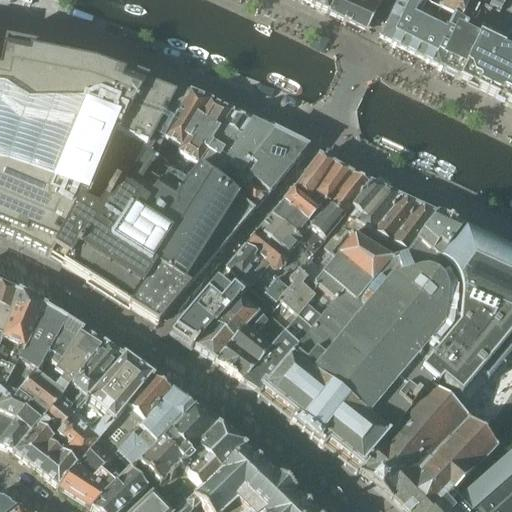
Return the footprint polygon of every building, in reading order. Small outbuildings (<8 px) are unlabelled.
[(314,0),(311,7),(326,14),(332,0),(314,0)] [(332,0),(326,14),(330,16),(329,18),(334,20),(335,19),(361,32),(367,30),(376,11),(352,0),(332,0)] [(380,0),(352,0),(376,11),(380,0)] [(480,33),(458,24),(447,18),(448,15),(414,0),(398,0),(389,20),(381,38),(383,43),(395,50),(395,49),(396,50),(428,66),(441,73),(441,72),(443,74),(444,77),(452,81),(455,80),(467,54),(469,55),(480,33)] [(414,0),(448,15),(447,18),(458,24),(468,1),(464,0),(414,0)] [(467,54),(455,80),(458,81),(498,100),(511,68),(511,0),(504,0),(500,10),(487,4),(485,8),(473,3),(468,1),(458,24),(480,33),(469,55),(467,54)] [(474,0),(473,3),(485,8),(487,4),(488,0),(474,0)] [(488,0),(487,4),(500,10),(504,0),(488,0)] [(139,130),(143,132),(139,143),(138,145),(139,145),(145,149),(140,158),(141,159),(141,160),(148,149),(158,154),(166,141),(189,98),(179,94),(165,89),(161,87),(155,85),(143,80),(92,60),(10,44),(4,43),(1,53),(0,60),(0,235),(13,241),(45,257),(46,258),(46,257),(48,255),(75,206),(81,209),(83,205),(98,213),(114,186),(113,185),(114,182),(112,182),(112,180),(109,179),(117,162),(118,161),(119,161),(122,163),(139,130)] [(511,68),(498,100),(511,106),(511,68)] [(192,136),(209,106),(189,98),(166,141),(180,148),(188,134),(192,136)] [(198,167),(230,117),(209,106),(192,136),(188,134),(180,148),(166,141),(158,154),(155,161),(188,183),(198,167)] [(239,144),(250,127),(230,117),(198,167),(214,181),(226,164),(239,144)] [(251,127),(239,144),(226,164),(242,178),(272,137),(251,127)] [(267,198),(300,157),(304,152),(299,150),(272,137),(242,178),(267,198)] [(253,214),(214,181),(198,167),(188,183),(155,161),(158,154),(148,149),(141,160),(121,191),(114,186),(113,187),(98,213),(83,205),(81,209),(75,206),(48,255),(46,257),(156,327),(217,256),(253,214)] [(308,205),(334,169),(318,159),(306,173),(292,193),(308,205)] [(267,198),(242,178),(226,164),(214,181),(253,214),(267,198)] [(351,179),(334,169),(308,205),(322,214),(351,179)] [(311,238),(302,249),(312,257),(320,248),(369,188),(367,187),(351,179),(322,214),(311,227),(305,234),(311,238)] [(396,201),(369,188),(320,248),(327,254),(329,255),(344,237),(356,243),(364,233),(368,236),(396,201)] [(292,193),(281,205),(311,227),(322,214),(308,205),(292,193)] [(386,245),(414,210),(399,203),(396,201),(368,236),(386,245)] [(281,205),(270,218),(302,241),(298,246),(302,249),(311,238),(305,234),(311,227),(281,205)] [(433,218),(414,210),(386,245),(402,255),(433,218)] [(257,233),(244,248),(254,257),(250,261),(255,265),(251,271),(259,278),(255,282),(265,290),(273,280),(281,287),(283,285),(286,288),(290,283),(287,281),(295,272),(306,280),(327,254),(320,248),(312,257),(302,249),(298,246),(302,241),(270,218),(257,233)] [(485,384),(511,352),(511,255),(496,248),(497,247),(493,245),(492,247),(482,242),(482,240),(479,239),(478,240),(464,233),(462,232),(461,231),(452,227),(435,219),(433,219),(402,255),(399,258),(390,262),(356,243),(344,237),(329,255),(327,254),(306,280),(318,290),(331,300),(327,305),(326,304),(288,354),(289,355),(261,391),(261,392),(261,393),(262,393),(272,401),(271,401),(273,403),(273,402),(282,410),(284,411),(294,419),(291,422),(289,424),(290,424),(289,425),(293,428),(294,428),(296,426),(295,425),(298,422),(299,423),(299,424),(298,425),(299,426),(299,427),(300,428),(301,428),(301,429),(302,429),(303,429),(304,428),(305,428),(305,427),(305,428),(307,429),(310,431),(314,434),(313,434),(315,436),(315,435),(316,436),(315,437),(315,438),(315,439),(316,440),(316,441),(317,441),(318,442),(319,442),(320,442),(321,442),(321,441),(322,441),(322,442),(320,445),(319,444),(317,446),(318,447),(317,448),(321,451),(322,450),(323,451),(325,448),(323,448),(326,444),(326,445),(327,444),(336,452),(338,454),(338,453),(347,460),(347,461),(349,462),(358,469),(360,471),(430,386),(432,388),(433,386),(435,387),(436,389),(437,388),(440,384),(459,399),(477,378),(485,384)] [(254,257),(244,248),(225,271),(237,283),(247,291),(255,282),(259,278),(251,271),(255,265),(250,261),(254,257)] [(227,294),(237,283),(225,271),(214,283),(227,294)] [(269,310),(249,335),(247,333),(237,344),(230,344),(213,365),(214,365),(239,383),(318,290),(306,280),(295,272),(287,281),(290,283),(286,288),(268,309),(269,310)] [(250,291),(268,309),(286,288),(283,285),(281,287),(273,280),(265,290),(255,282),(247,291),(213,331),(210,328),(192,350),(192,351),(194,352),(212,364),(213,365),(230,344),(237,344),(247,333),(245,331),(260,315),(256,311),(253,314),(240,301),(250,291)] [(227,294),(214,283),(170,336),(192,350),(210,328),(213,331),(247,291),(237,283),(227,294)] [(0,336),(16,296),(0,288),(0,336)] [(331,300),(318,290),(239,383),(242,385),(258,395),(289,355),(288,354),(326,304),(327,305),(331,300)] [(0,390),(41,310),(17,296),(16,296),(0,336),(0,390)] [(44,312),(41,310),(0,390),(0,395),(19,405),(32,378),(36,380),(43,365),(64,324),(44,312)] [(64,324),(43,365),(55,373),(80,333),(64,324)] [(0,441),(0,451),(13,456),(102,347),(80,333),(55,373),(43,365),(36,380),(32,378),(19,405),(12,420),(0,441)] [(102,347),(13,456),(40,478),(68,446),(56,437),(122,361),(102,347)] [(84,459),(151,383),(150,382),(122,361),(56,437),(68,446),(84,459)] [(151,383),(84,459),(76,469),(90,481),(99,473),(114,454),(116,456),(117,455),(115,453),(171,397),(151,383)] [(452,494),(497,448),(463,416),(461,415),(462,414),(454,407),(442,397),(442,396),(438,393),(430,386),(357,474),(360,476),(361,476),(392,501),(402,511),(433,511),(452,493),(452,494)] [(0,441),(12,420),(19,405),(0,395),(0,441)] [(190,411),(171,397),(115,453),(117,455),(116,456),(131,471),(137,465),(190,411)] [(176,469),(216,430),(201,418),(193,413),(192,412),(191,411),(190,411),(137,465),(159,487),(170,475),(176,469)] [(216,430),(176,469),(199,490),(242,450),(239,447),(228,438),(221,433),(216,430)] [(57,491),(76,469),(84,459),(68,446),(40,478),(56,490),(57,491)] [(273,475),(242,450),(199,490),(190,498),(183,504),(174,511),(312,511),(290,490),(282,484),(273,475)] [(511,511),(511,454),(506,460),(459,501),(452,493),(433,511),(511,511)] [(90,481),(76,469),(57,491),(89,511),(108,495),(106,493),(114,486),(99,473),(90,481)] [(108,495),(89,511),(123,511),(146,491),(127,472),(114,486),(106,493),(108,495)] [(166,511),(151,495),(134,511),(166,511)] [(0,511),(12,511),(15,510),(0,501),(0,511)]
